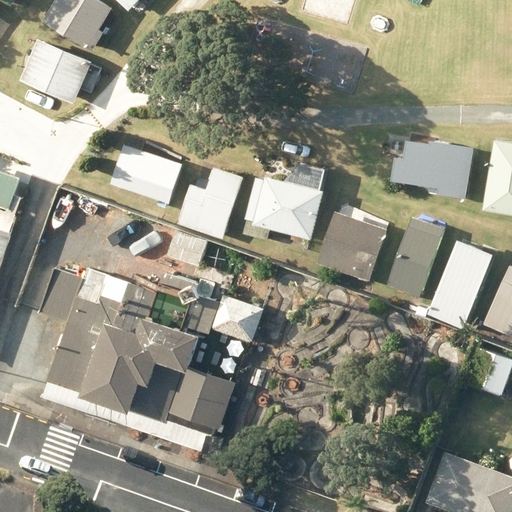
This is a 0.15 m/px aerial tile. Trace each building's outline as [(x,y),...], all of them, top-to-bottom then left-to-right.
[(104,32),(119,9),(104,0),(61,0),(48,21),(98,52),(108,35),(104,32)] [(124,0),(136,11),(145,0),(124,0)] [(423,0),(405,0),(418,8),(423,0)] [(45,40),(26,81),(80,105),(98,63),(45,40)] [(511,143),(501,142),(491,212),(511,214),(511,143)] [(403,161),(400,182),(446,189),(445,194),(474,198),(481,149),(438,143),(437,146),(415,143),(412,163),(403,161)] [(131,145),(118,185),(177,205),(190,166),(131,145)] [(197,185),(184,223),(230,238),(249,179),(222,169),(214,191),(197,185)] [(264,178),(250,234),(274,240),(276,230),(319,242),(331,196),(264,178)] [(0,207),(0,286),(24,216),(0,207)] [(324,265),(377,284),(395,231),(343,212),(324,265)] [(417,219),(393,287),(426,299),(451,231),(417,219)] [(173,256),(205,267),(213,242),(181,231),(173,256)] [(465,246),(440,308),(471,321),(496,258),(465,246)] [(213,341),(189,332),(205,286),(169,274),(162,294),(134,285),(128,302),(109,296),(106,305),(82,297),(89,277),(60,268),(44,313),(73,323),(53,382),(215,437),(232,382),(202,372),(213,341)] [(511,273),(490,325),(511,334),(511,273)] [(437,311),(424,307),(422,314),(434,319),(437,311)] [(264,345),(260,362),(276,365),(280,349),(264,345)] [(511,357),(483,347),(471,382),(507,395),(511,382),(511,357)] [(431,508),(442,511),(511,511),(511,480),(450,457),(431,508)]
